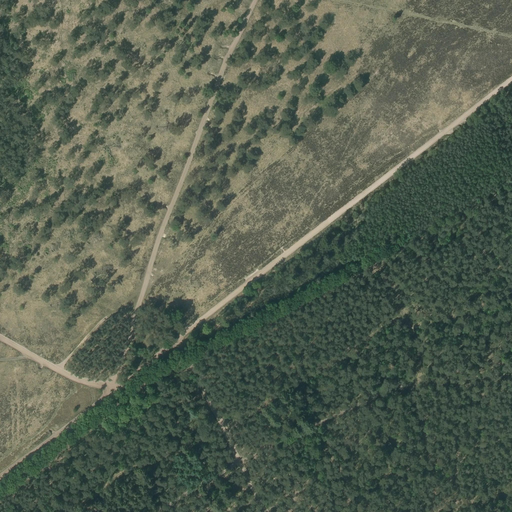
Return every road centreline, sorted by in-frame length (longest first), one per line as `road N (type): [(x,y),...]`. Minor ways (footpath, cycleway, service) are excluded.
road 1 (track): [(106,395),(511,79)]
road 2 (track): [(158,511),(239,462),(392,389),(511,373)]
road 3 (track): [(253,0),(136,312)]
road 4 (track): [(142,454),(219,423),(405,310)]
road 5 (track): [(379,251),(419,349),(414,395),(430,467),(428,511)]
road 6 (track): [(176,341),(265,511)]
road 7 (track): [(106,395),(0,477)]
